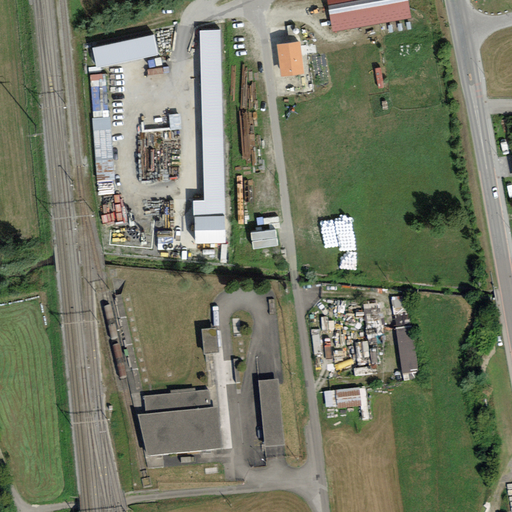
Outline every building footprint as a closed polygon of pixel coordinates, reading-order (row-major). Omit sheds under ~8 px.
[(407,0),(327,0),(332,30),(411,17),(407,0)] [(221,29),(200,29),(205,199),(193,199),(194,216),(224,214),(221,29)] [(154,33),(91,46),(96,66),(158,52),(154,33)] [(300,39),(276,41),(280,75),(304,72),(300,39)] [(109,81),(92,82),(98,181),(114,180),(109,81)] [(224,214),(194,216),(195,243),(210,243),(225,241),(224,214)] [(404,299),(394,300),(396,316),(406,314),(404,299)] [(395,329),(401,375),(418,373),(412,327),(395,329)] [(217,331),(202,332),(204,356),(219,355),(217,331)] [(278,381),(259,383),(265,449),(285,447),(278,381)] [(140,417),(147,456),(221,449),(218,408),(212,408),(211,391),(147,398),(149,416),(140,417)] [(326,393),(327,411),(368,409),(367,391),(326,393)]
